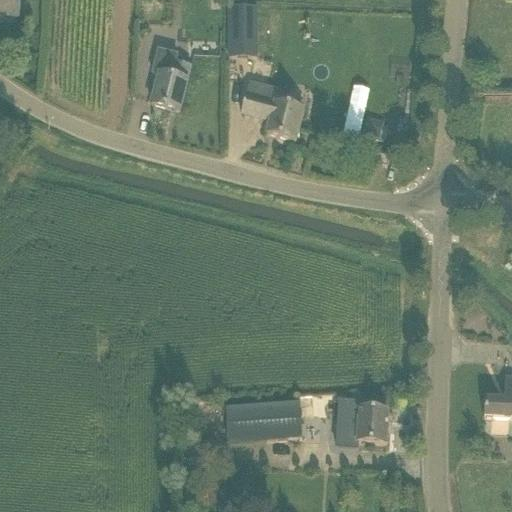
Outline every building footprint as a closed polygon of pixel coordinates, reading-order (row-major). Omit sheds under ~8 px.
[(0,0),(0,17),(18,19),(20,0),(0,0)] [(257,60),(257,11),(229,11),(229,60),(257,60)] [(191,68),(176,64),(178,57),(159,52),(152,76),(159,77),(152,107),(180,115),(187,84),(191,68)] [(267,137),(295,145),(304,112),(277,105),(279,94),(249,86),(242,116),(270,124),(267,137)] [(365,135),(380,139),(385,124),(369,119),(365,135)] [(376,156),(373,166),(387,169),(390,159),(376,156)] [(511,422),(511,380),(505,380),(504,395),(506,395),(505,403),(485,402),(484,421),(511,422)] [(366,412),(366,407),(344,405),(342,444),(357,445),(357,446),(386,448),(388,414),(366,412)] [(300,408),(227,413),(228,446),(302,441),(300,408)]
